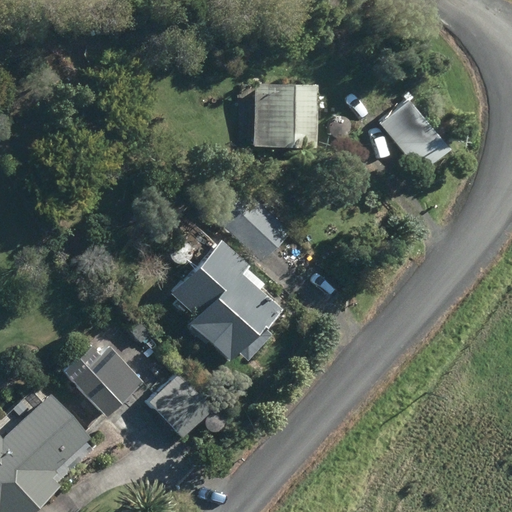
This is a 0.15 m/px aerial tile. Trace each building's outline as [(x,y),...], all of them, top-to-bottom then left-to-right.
[(318,85),(250,81),(247,147),(315,151),(318,85)] [(408,96),(377,122),(421,174),(452,149),(408,96)] [(251,193),(224,224),(263,258),(290,227),(251,193)] [(191,317),(182,327),(222,365),(235,350),(247,361),(272,335),(266,330),(285,310),(246,273),(253,266),(220,235),(166,293),(191,317)] [(107,347),(71,383),(106,418),(142,382),(107,347)] [(177,375),(145,406),(176,437),(208,406),(177,375)] [(52,391),(2,440),(0,437),(0,511),(31,511),(62,483),(52,473),(93,433),(52,391)]
